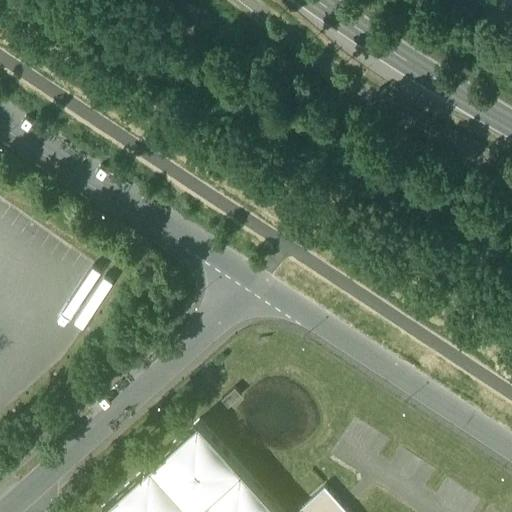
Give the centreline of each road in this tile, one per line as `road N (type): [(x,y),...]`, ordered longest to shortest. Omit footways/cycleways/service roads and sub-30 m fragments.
road 1 (unclassified): [(5,511),(250,276)]
road 2 (unclassified): [(511,456),(250,276)]
road 3 (unclassified): [(250,276),(0,113)]
road 4 (secondary): [(511,121),(320,0)]
